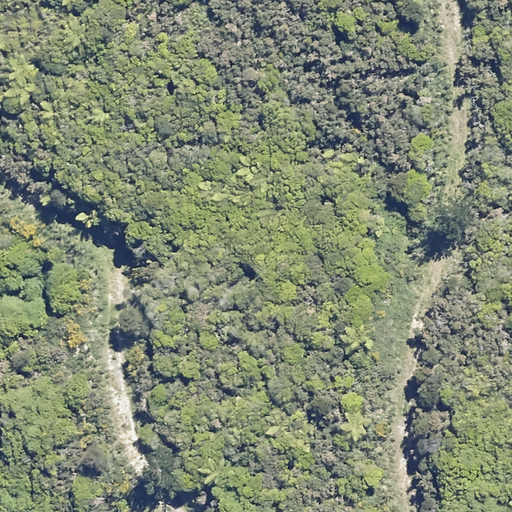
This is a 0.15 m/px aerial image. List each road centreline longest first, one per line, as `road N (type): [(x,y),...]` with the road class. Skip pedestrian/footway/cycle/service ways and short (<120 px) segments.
road 1 (track): [(369,511),(370,415),(429,208),(450,0)]
road 2 (track): [(380,373),(386,210),(358,138),(320,83),(237,0)]
road 3 (track): [(0,218),(41,253),(58,284),(71,433),(112,511)]
